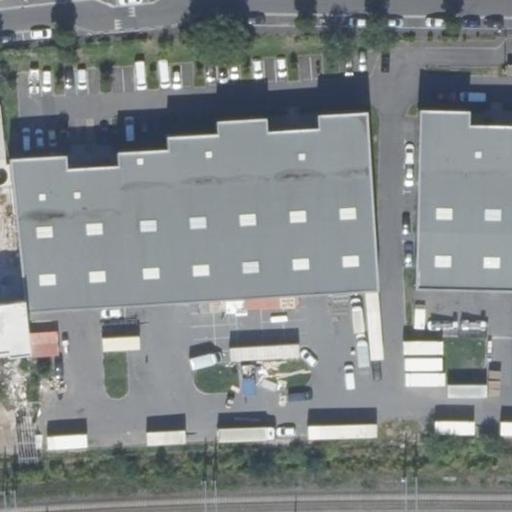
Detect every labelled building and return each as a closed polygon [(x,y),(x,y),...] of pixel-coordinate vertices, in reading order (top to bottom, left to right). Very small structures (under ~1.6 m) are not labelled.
[(468,106),(416,105),(411,289),(511,291),(511,121),(467,120),(468,106)] [(64,154),(12,158),(21,297),(23,314),(377,288),(365,110),(316,113),(317,123),(264,127),(262,110),(210,114),(212,129),(158,133),(158,141),(112,145),(114,164),(65,167),(64,154)] [(0,352),(28,349),(23,314),(21,297),(0,299),(0,352)] [(96,341),(98,355),(132,351),(128,322),(93,327),(95,341),(96,341)] [(28,358),(56,357),(56,331),(27,332),(28,358)] [(36,421),(15,422),(16,463),(37,462),(36,421)]
